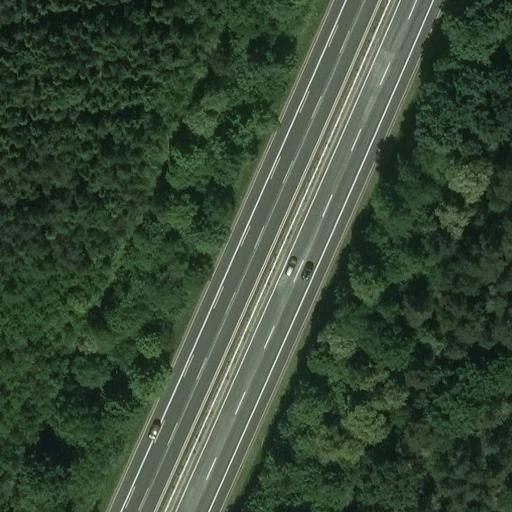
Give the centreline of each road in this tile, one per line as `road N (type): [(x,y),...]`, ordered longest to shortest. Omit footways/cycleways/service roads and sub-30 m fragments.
road 1 (motorway): [(190,511),(424,0)]
road 2 (motorway): [(364,0),(141,511)]
